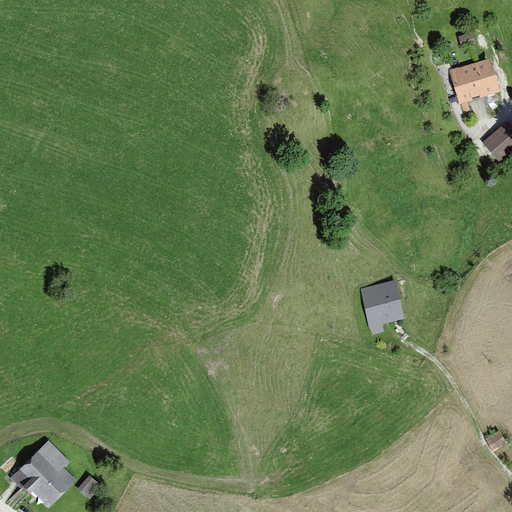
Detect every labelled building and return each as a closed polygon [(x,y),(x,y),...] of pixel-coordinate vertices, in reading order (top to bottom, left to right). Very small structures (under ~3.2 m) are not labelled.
[(465,35),(467,45),(474,43),(472,34),(465,35)] [(488,62),(450,73),(459,104),(497,93),(488,62)] [(503,161),(511,153),(511,132),(505,125),(486,143),(503,161)] [(370,328),(401,319),(391,285),(360,294),(370,328)] [(505,445),(497,431),(486,438),(494,452),(505,445)] [(19,475),(52,504),(74,479),(42,451),(19,475)] [(86,477),(75,490),(86,499),(97,486),(86,477)]
